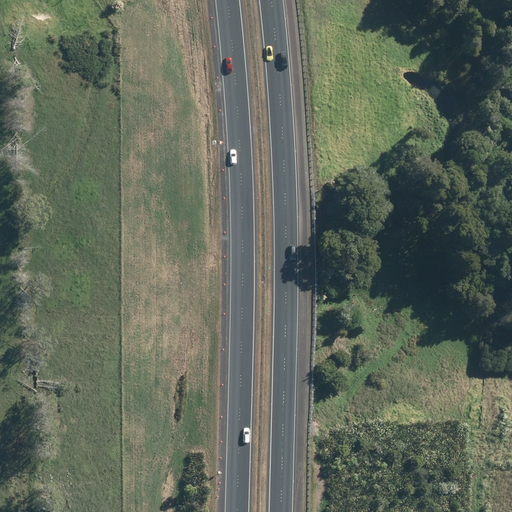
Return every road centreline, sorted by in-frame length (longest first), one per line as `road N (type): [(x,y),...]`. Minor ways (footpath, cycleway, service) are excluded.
road 1 (motorway): [(236,511),(240,158),(226,0)]
road 2 (motorway): [(271,0),(284,180),(281,511)]
